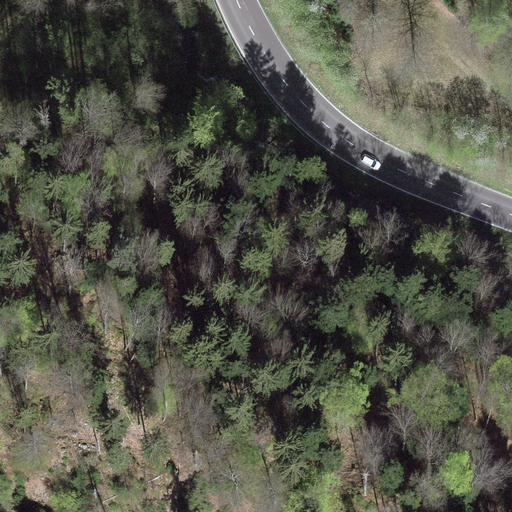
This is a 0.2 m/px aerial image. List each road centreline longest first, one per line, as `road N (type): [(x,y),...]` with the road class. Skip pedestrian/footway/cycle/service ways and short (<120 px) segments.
road 1 (primary): [(235,0),(275,73),(346,144),(511,216)]
road 2 (track): [(408,0),(455,66),(511,103)]
